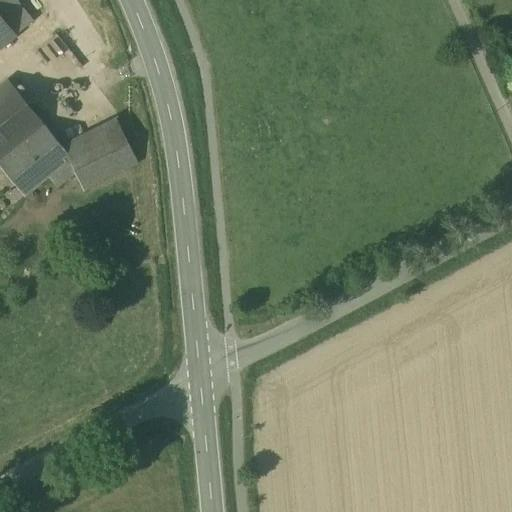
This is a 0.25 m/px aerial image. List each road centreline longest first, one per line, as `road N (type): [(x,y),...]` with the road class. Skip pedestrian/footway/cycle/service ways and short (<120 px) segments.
road 1 (secondary): [(130,0),(172,122),(198,380)]
road 2 (residential): [(511,214),(198,380)]
road 3 (residential): [(198,380),(0,485)]
road 4 (secondary): [(198,380),(211,511)]
